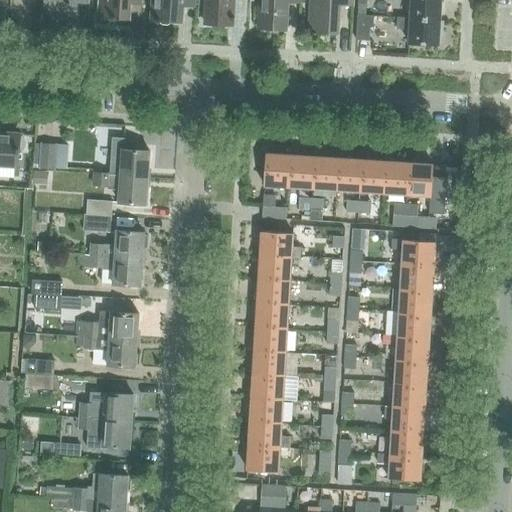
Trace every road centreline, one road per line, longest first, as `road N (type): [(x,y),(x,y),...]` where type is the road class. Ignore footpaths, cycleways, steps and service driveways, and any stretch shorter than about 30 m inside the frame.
road 1 (residential): [(172,511),(198,94)]
road 2 (residential): [(511,112),(198,94)]
road 3 (residential): [(497,511),(511,277)]
road 4 (residential): [(198,94),(0,78)]
